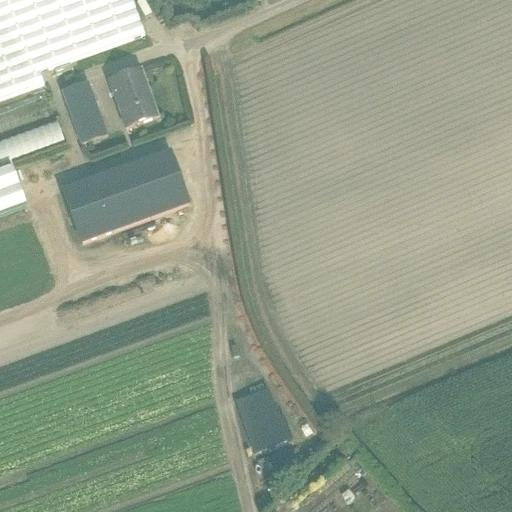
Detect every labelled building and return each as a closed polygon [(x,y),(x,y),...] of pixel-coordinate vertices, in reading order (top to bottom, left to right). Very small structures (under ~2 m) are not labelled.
[(37,75),(92,56),(130,42),(144,37),(140,25),(131,0),(0,0),(0,102),(42,88),(37,75)] [(126,131),(139,127),(158,120),(157,118),(154,119),(145,95),(148,94),(141,73),(110,84),(126,131)] [(61,96),(81,148),(107,138),(87,86),(61,96)] [(0,146),(0,171),(72,146),(65,124),(0,146)] [(81,246),(112,235),(170,214),(189,207),(170,154),(151,161),(93,181),(62,192),(81,246)] [(0,216),(26,207),(13,171),(12,170),(0,174),(0,216)] [(236,405),(255,457),(294,443),(286,423),(283,423),(278,409),(276,409),(270,393),(236,405)]
